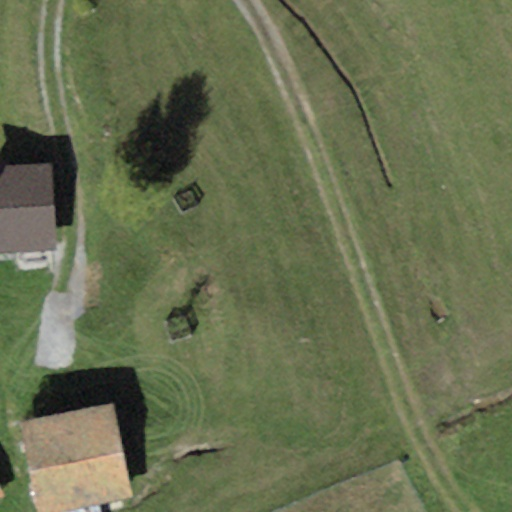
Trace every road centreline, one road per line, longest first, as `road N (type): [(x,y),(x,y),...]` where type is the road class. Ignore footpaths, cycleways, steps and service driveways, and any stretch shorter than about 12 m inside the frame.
road 1 (track): [(246,0),(426,449),(474,511)]
road 2 (track): [(56,0),(48,29),(72,267),(57,334)]
